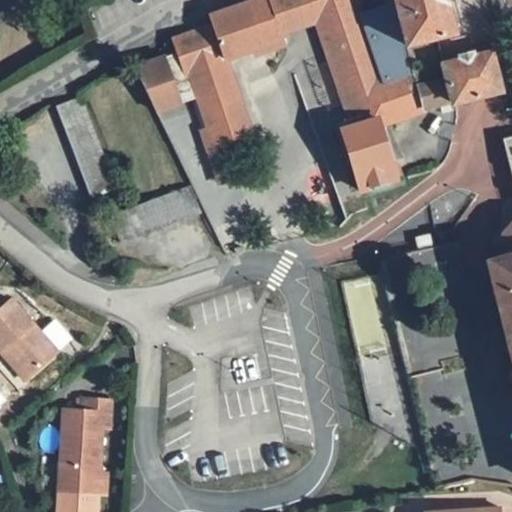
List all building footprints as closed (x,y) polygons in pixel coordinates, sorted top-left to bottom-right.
[(253,15),(250,4),(264,0),(253,0),(246,3),(239,7),(245,19),(253,15)] [(352,105),(391,87),(388,80),(365,13),(361,0),(264,0),(250,4),(253,15),(245,19),(260,47),(262,55),(293,46),(290,38),(289,33),(325,22),(352,105)] [(446,0),(396,0),(397,3),(408,48),(438,41),(456,36),(446,0)] [(397,3),(365,13),(388,80),(414,72),(408,48),(397,3)] [(245,19),(239,7),(222,16),(225,26),(245,19)] [(260,47),(245,19),(225,26),(181,41),(184,53),(137,68),(157,112),(196,95),(205,126),(212,124),(213,125),(227,121),(235,124),(233,129),(235,136),(245,134),(253,131),(231,56),(260,47)] [(501,95),(490,54),(444,66),(448,80),(454,104),(501,95)] [(388,80),(391,87),(352,105),(356,120),(376,115),(378,126),(399,121),(398,116),(395,106),(408,103),(410,113),(423,110),(418,87),(414,72),(388,80)] [(418,87),(423,110),(454,104),(448,80),(418,87)] [(87,200),(111,190),(76,98),(51,108),(87,200)] [(408,103),(395,106),(398,116),(410,113),(408,103)] [(356,192),(376,189),(389,185),(378,126),(376,115),(356,120),(342,125),(356,192)] [(215,162),(222,184),(254,175),(247,152),(250,151),(245,134),(235,136),(233,129),(235,124),(227,121),(213,125),(212,124),(205,126),(215,162)] [(511,137),(503,140),(511,176),(511,225),(510,227),(503,235),(501,240),(499,245),(499,255),(500,259),(487,263),(511,355),(511,137)] [(116,244),(197,214),(187,187),(106,217),(116,244)] [(426,234),(412,238),(414,248),(428,244),(426,234)] [(0,350),(8,360),(13,356),(30,378),(57,357),(12,301),(0,310),(0,350)] [(56,411),(52,511),(91,511),(92,494),(93,473),(95,428),(102,428),(104,400),(71,399),(71,411),(56,411)] [(101,473),(93,473),(92,494),(100,495),(101,473)]
